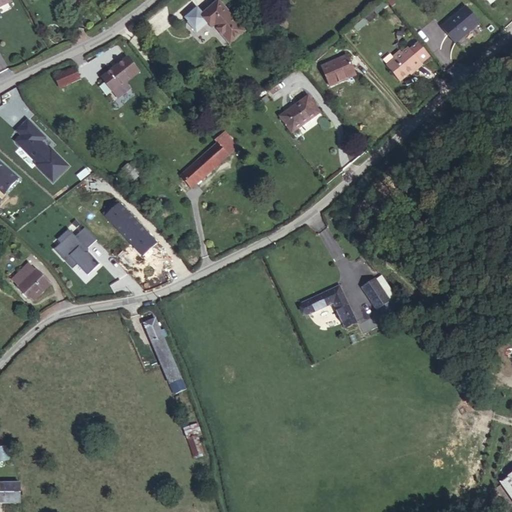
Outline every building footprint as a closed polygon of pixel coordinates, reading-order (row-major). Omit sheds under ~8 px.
[(0,0),(0,9),(14,2),(12,0),(0,0)] [(229,47),(245,35),(223,4),(203,18),(213,33),(217,30),(229,47)] [(443,30),(456,45),(476,27),(462,13),(443,30)] [(393,68),(384,74),(396,91),(412,79),(413,81),(421,75),(420,74),(429,67),(419,53),(409,60),(408,58),(401,63),(400,60),(392,66),(393,68)] [(141,76),(130,61),(103,81),(119,102),(132,93),(127,87),(141,76)] [(319,76),(327,95),(354,85),(346,65),(319,76)] [(61,95),(81,80),(72,68),(52,84),(61,95)] [(290,143),(319,121),(306,104),(276,126),(290,143)] [(50,151),(38,139),(42,135),(28,120),(17,131),(22,136),(16,142),(38,164),(36,165),(53,182),(68,166),(51,150),(50,151)] [(218,154),(211,159),(222,171),(228,166),(218,154)] [(222,171),(211,159),(183,184),(193,196),(222,171)] [(0,162),(0,190),(4,194),(18,178),(0,162)] [(122,169),(133,182),(139,176),(128,164),(122,169)] [(103,214),(105,217),(120,203),(117,200),(103,214)] [(120,203),(105,217),(143,257),(157,243),(120,203)] [(65,261),(70,256),(78,265),(88,276),(100,264),(89,253),(88,253),(89,248),(97,240),(85,228),(76,237),(69,229),(57,240),(61,243),(54,250),(65,261)] [(70,256),(65,261),(73,269),(78,265),(70,256)] [(31,303),(51,287),(32,265),(13,280),(31,303)] [(375,276),(388,297),(392,294),(379,273),(375,276)] [(388,297),(375,276),(362,284),(376,305),(388,297)] [(322,303),(332,298),(344,323),(356,317),(339,280),(302,297),(308,309),(322,302),(322,303)] [(160,391),(173,387),(156,328),(142,332),(160,391)] [(176,397),(173,387),(160,391),(162,400),(176,397)] [(171,434),(176,451),(189,448),(185,431),(171,434)] [(189,448),(176,451),(181,472),(195,469),(189,448)] [(511,468),(492,482),(511,510),(511,468)] [(16,511),(17,492),(0,491),(0,511),(16,511)]
